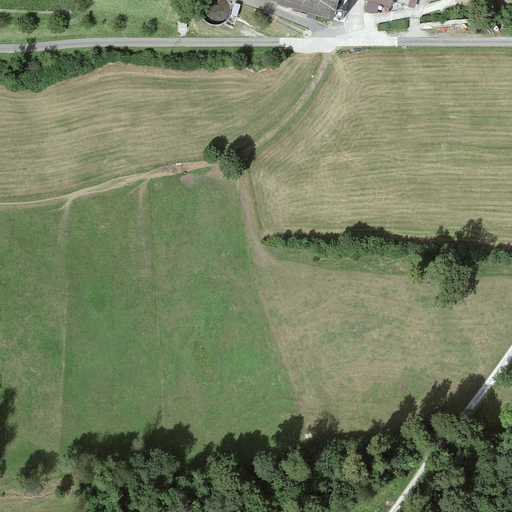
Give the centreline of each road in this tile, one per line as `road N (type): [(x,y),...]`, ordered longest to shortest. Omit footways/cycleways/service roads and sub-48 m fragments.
road 1 (track): [(0,48),(511,41)]
road 2 (track): [(93,190),(239,153),(303,97),(329,42)]
road 3 (track): [(511,350),(391,511)]
